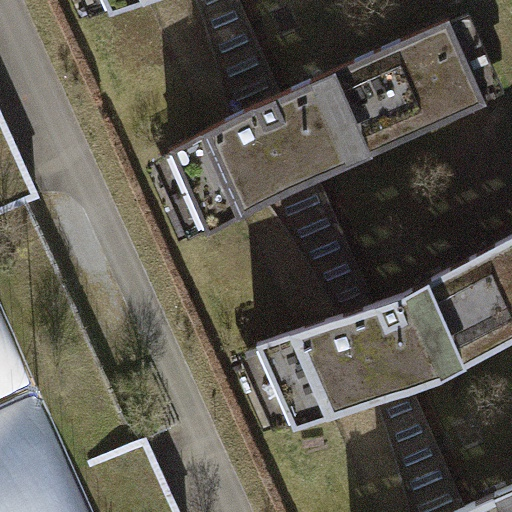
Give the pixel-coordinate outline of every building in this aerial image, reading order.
[(102,0),(108,12),(145,0),(102,0)] [(487,101),(451,18),(288,88),(171,149),(208,231),(327,175),(487,101)] [(0,209),(9,205),(37,194),(0,106),(0,209)] [(511,338),(511,233),(401,293),(254,340),(294,429),(438,378),(511,338)] [(116,447),(67,467),(87,511),(177,511),(142,436),(116,447)] [(511,511),(511,483),(488,494),(450,511),(511,511)]
